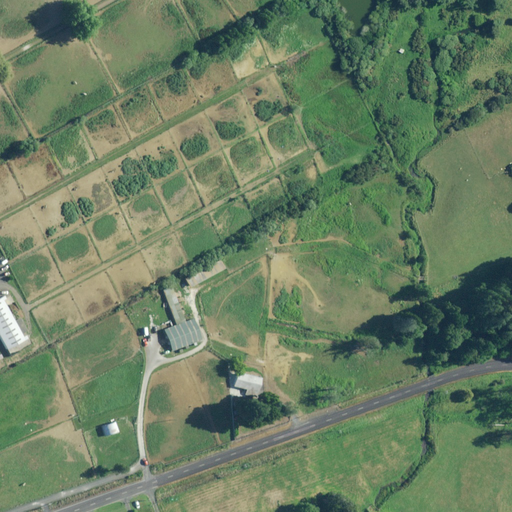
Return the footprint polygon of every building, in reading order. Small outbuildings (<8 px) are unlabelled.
[(213,263),(179,282),(185,291),(218,272),(213,263)] [(167,288),(158,292),(171,327),(180,323),(167,288)] [(0,307),(0,352),(0,353),(19,344),(0,307)] [(190,323),(157,334),(165,356),(197,345),(190,323)] [(250,402),(252,397),(257,381),(232,374),(228,390),(242,394),(240,399),(250,402)] [(112,425),(99,429),(102,439),(115,435),(112,425)]
